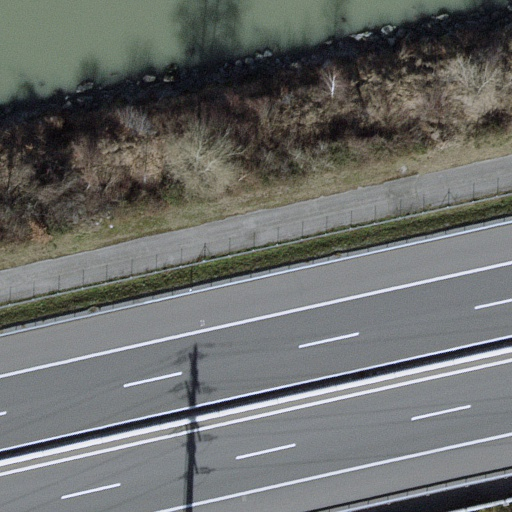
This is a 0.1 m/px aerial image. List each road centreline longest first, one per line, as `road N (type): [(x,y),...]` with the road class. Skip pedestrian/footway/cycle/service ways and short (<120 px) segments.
road 1 (unclassified): [(511,173),(0,288)]
road 2 (motorway): [(511,297),(0,411)]
road 3 (motorway): [(3,511),(511,397)]
